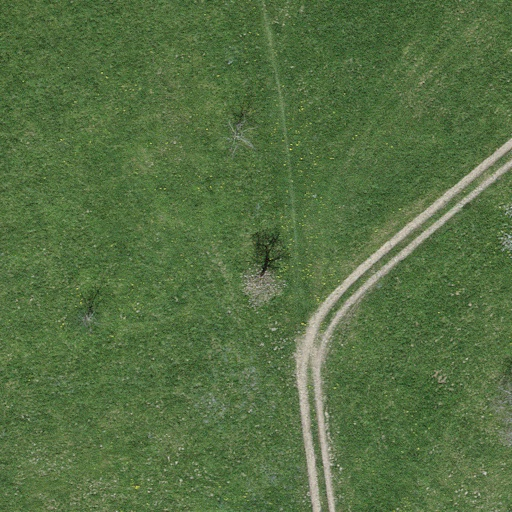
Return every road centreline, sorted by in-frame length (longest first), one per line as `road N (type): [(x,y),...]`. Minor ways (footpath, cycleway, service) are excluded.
road 1 (track): [(317,349),(367,283),(511,166)]
road 2 (track): [(327,511),(317,349)]
